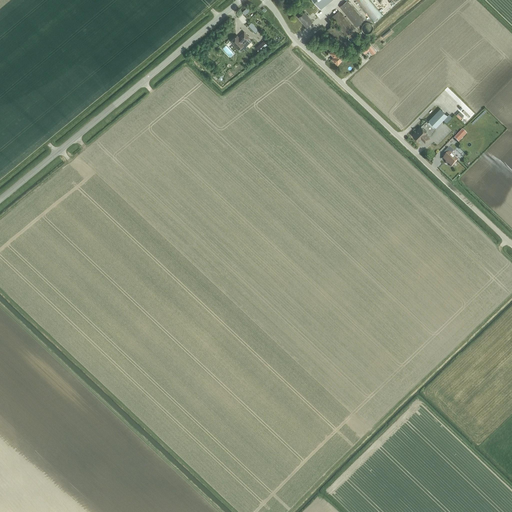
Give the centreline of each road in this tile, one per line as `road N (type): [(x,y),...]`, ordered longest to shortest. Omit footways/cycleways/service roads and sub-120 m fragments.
road 1 (unclassified): [(511,247),(302,48),(263,0)]
road 2 (unclassified): [(242,0),(0,200)]
